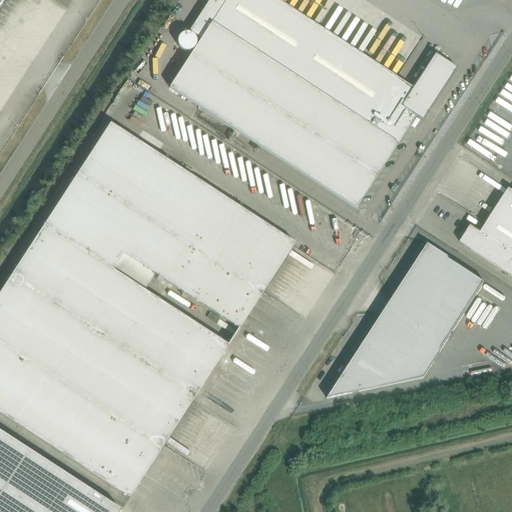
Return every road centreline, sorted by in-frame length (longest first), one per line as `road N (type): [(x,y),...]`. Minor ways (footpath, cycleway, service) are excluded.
road 1 (unclassified): [(207,511),(511,42)]
road 2 (unclassified): [(121,0),(0,186)]
